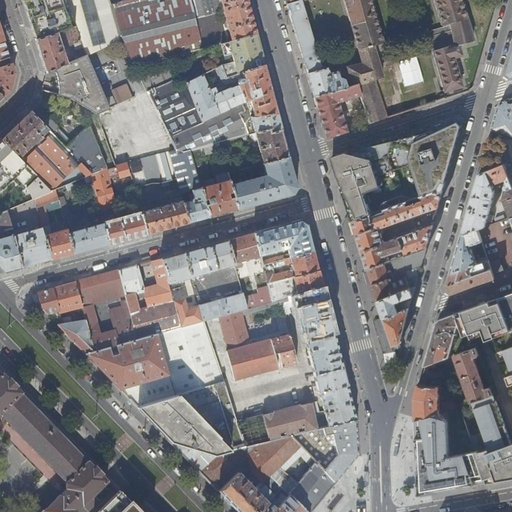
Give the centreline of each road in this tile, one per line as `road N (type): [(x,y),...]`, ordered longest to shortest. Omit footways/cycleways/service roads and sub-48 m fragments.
road 1 (residential): [(0,289),(321,200)]
road 2 (tertiary): [(211,511),(0,293)]
road 3 (residential): [(321,200),(380,416),(381,456)]
road 4 (tertiary): [(0,333),(170,511)]
road 5 (residential): [(424,312),(486,93)]
road 6 (residential): [(486,93),(309,152)]
road 7 (residential): [(263,0),(309,152)]
road 8 (residential): [(381,456),(424,312)]
road 9 (residential): [(4,0),(29,82),(26,96),(0,120)]
